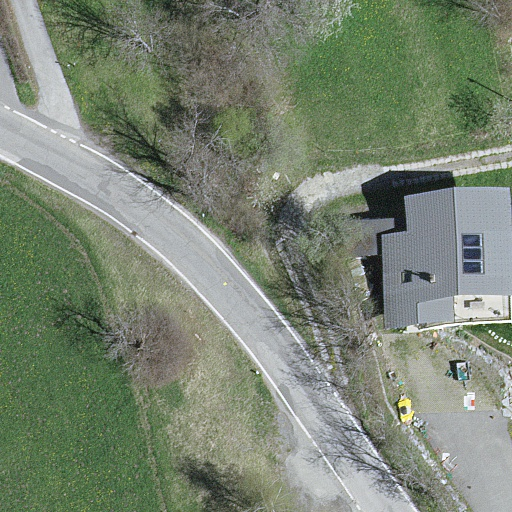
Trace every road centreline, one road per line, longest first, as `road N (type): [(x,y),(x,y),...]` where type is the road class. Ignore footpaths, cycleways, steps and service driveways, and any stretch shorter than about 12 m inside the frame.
road 1 (tertiary): [(0,138),(160,232),(271,347),(388,511)]
road 2 (track): [(511,159),(312,192),(291,242),(326,358),(323,372),(298,388)]
